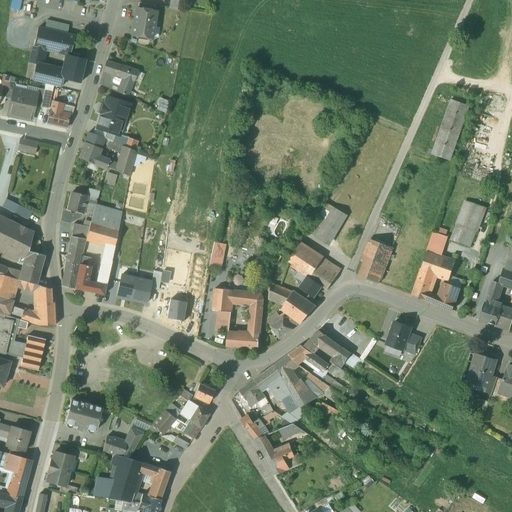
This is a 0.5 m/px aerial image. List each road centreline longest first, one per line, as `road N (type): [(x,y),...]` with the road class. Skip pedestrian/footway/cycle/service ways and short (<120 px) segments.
road 1 (track): [(469,0),(351,266),(349,290)]
road 2 (residential): [(511,340),(349,290),(286,347),(237,366)]
road 3 (residential): [(67,317),(56,403),(26,511)]
road 4 (residential): [(72,141),(51,231),(52,273),(67,317)]
road 5 (residential): [(237,366),(138,324),(67,317)]
road 6 (residential): [(114,0),(72,141)]
road 7 (residential): [(222,407),(290,511)]
road 8 (residential): [(222,407),(162,511)]
